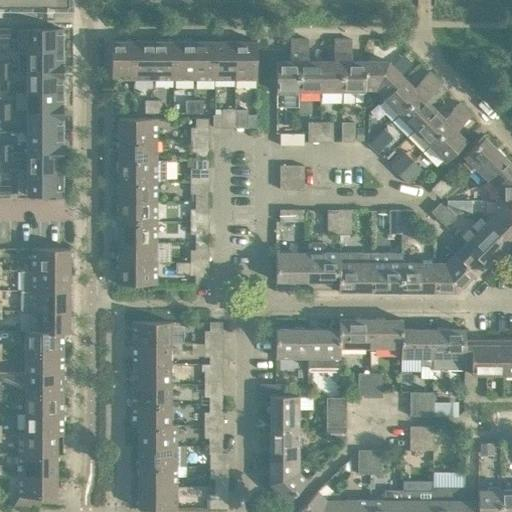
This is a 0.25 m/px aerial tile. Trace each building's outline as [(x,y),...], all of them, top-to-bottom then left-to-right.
[(18,0),(0,0),(0,9),(19,9),(18,0)] [(44,0),(18,0),(19,9),(45,9),(44,0)] [(44,0),(45,9),(72,9),(71,0),(44,0)] [(0,28),(0,36),(9,37),(9,29),(0,28)] [(62,50),(62,29),(17,29),(17,50),(62,50)] [(298,91),(298,39),(290,39),(290,61),(276,61),(275,91),(298,91)] [(298,91),(320,91),(320,61),(307,61),(307,39),(298,39),(298,91)] [(320,91),(341,91),(342,39),(333,39),(333,61),(320,61),(320,91)] [(364,91),(364,90),(363,90),(363,61),(351,61),(351,39),(342,39),(341,91),(364,91)] [(132,79),(133,41),(111,41),(111,79),(132,79)] [(132,79),(153,79),(153,41),(133,41),(132,79)] [(153,79),(173,79),(173,41),(153,41),(153,79)] [(173,79),(194,79),(194,41),(173,41),(173,79)] [(194,79),(214,79),(214,41),(194,41),(194,79)] [(214,79),(234,80),(235,41),(214,41),(214,79)] [(235,41),(234,80),(256,80),(256,42),(235,41)] [(26,71),(62,71),(62,50),(17,50),(17,71),(26,71)] [(387,61),(363,61),(363,90),(364,90),(375,90),(383,98),(384,98),(404,78),(387,61)] [(0,62),(0,70),(9,71),(9,63),(0,62)] [(0,70),(0,78),(9,78),(9,71),(0,70)] [(26,71),(26,91),(62,91),(62,71),(26,71)] [(382,99),(398,115),(435,78),(429,72),(413,87),(404,78),(384,98),(383,98),(382,99)] [(398,115),(413,130),(434,109),(425,100),(441,84),(435,78),(398,115)] [(26,112),(62,112),(62,91),(26,91),(26,112)] [(185,113),(193,113),(194,99),(185,99),(185,113)] [(193,113),(202,113),(202,100),(194,99),(193,113)] [(120,100),(111,100),(111,113),(120,113),(120,100)] [(144,113),(153,113),(153,100),(144,100),(144,113)] [(161,100),(153,100),(153,113),(161,113),(161,100)] [(0,111),(10,111),(10,103),(0,103),(0,111)] [(413,130),(428,145),(465,109),(459,103),(443,118),(434,109),(413,130)] [(465,109),(428,145),(444,162),(466,141),(456,130),(471,115),(465,109)] [(26,132),(52,132),(62,132),(62,112),(26,112),(26,132)] [(213,127),(222,127),(222,115),(213,115),(213,127)] [(256,128),(256,115),(246,115),(246,127),(256,128)] [(118,140),(156,140),(156,118),(118,118),(118,140)] [(195,128),(208,128),(208,119),(195,118),(195,128)] [(393,137),(385,128),(368,144),(377,153),(393,137)] [(26,152),(52,152),(62,152),(62,132),(52,132),(26,132),(26,152)] [(303,134),(298,134),(279,133),(279,145),(303,146),(303,134)] [(486,180),(507,160),(484,137),(463,157),(486,180)] [(156,160),(156,140),(118,140),(118,160),(156,160)] [(0,152),(10,152),(10,144),(0,144),(0,152)] [(413,160),(404,151),(389,166),(398,175),(413,160)] [(26,173),(55,173),(62,173),(62,152),(52,152),(26,152),(26,172),(26,173)] [(195,152),(195,160),(208,160),(208,152),(195,152)] [(156,180),(166,180),(166,160),(156,160),(118,160),(118,181),(156,181),(156,180)] [(195,169),(208,169),(208,160),(195,160),(195,169)] [(423,169),(414,160),(399,175),(408,184),(423,169)] [(495,201),(511,200),(511,165),(507,160),(486,180),(495,188),(495,201)] [(279,177),(303,177),(303,165),(279,165),(279,177)] [(62,173),(55,173),(26,173),(26,172),(17,172),(17,194),(46,194),(46,196),(62,196),(62,173)] [(303,177),(279,177),(279,189),(303,189),(303,177)] [(156,201),(156,181),(118,181),(118,201),(156,201)] [(0,193),(10,194),(10,186),(0,185),(0,193)] [(195,193),(195,201),(207,201),(208,193),(195,193)] [(495,213),(486,221),(506,241),(511,235),(511,200),(495,201),(495,213)] [(156,222),(156,201),(118,201),(118,221),(156,222)] [(207,201),(195,201),(195,210),(207,210),(207,201)] [(303,210),(279,209),(279,221),(303,222),(303,210)] [(339,234),(339,210),(327,210),(327,234),(339,234)] [(339,210),(339,234),(351,234),(351,210),(339,210)] [(389,234),(401,234),(401,210),(389,210),(389,234)] [(401,210),(401,234),(413,234),(413,210),(401,210)] [(156,242),(156,222),(118,221),(118,242),(156,242)] [(506,241),(486,221),(463,244),(483,264),(506,241)] [(195,234),(195,242),(207,242),(207,234),(195,234)] [(156,262),(156,242),(118,242),(118,262),(156,262)] [(195,250),(207,250),(207,242),(195,242),(195,250)] [(338,281),(339,253),(324,253),(324,242),(307,242),(308,253),(307,253),(307,281),(337,281),(338,281)] [(31,248),(31,269),(31,270),(69,271),(69,249),(31,248)] [(307,253),(275,252),(275,281),(307,281),(307,253)] [(370,291),(370,253),(339,253),(338,281),(337,281),(337,291),(370,291)] [(401,263),(402,263),(402,253),(370,253),(370,291),(401,291),(401,263)] [(474,274),(454,254),(444,263),(432,263),(432,291),(456,291),(474,274)] [(156,262),(118,262),(118,284),(156,284),(156,262)] [(432,263),(402,263),(401,263),(401,291),(432,291),(432,263)] [(20,269),(20,290),(69,290),(69,271),(31,270),(31,269),(20,269)] [(194,274),(194,284),(207,284),(207,274),(194,274)] [(31,311),(69,311),(69,290),(20,290),(20,310),(31,310),(31,311)] [(63,332),(69,332),(69,311),(31,311),(31,331),(31,332),(63,332)] [(338,348),(339,348),(369,348),(370,319),(338,319),(338,329),(338,348)] [(369,348),(400,348),(401,348),(401,329),(402,329),(402,319),(370,319),(369,348)] [(132,343),(170,343),(170,322),(132,322),(132,343)] [(222,322),(209,322),(209,332),(222,332),(222,322)] [(307,357),(307,329),(275,329),(275,357),(307,357)] [(338,329),(307,329),(307,357),(307,366),(339,367),(339,348),(338,348),(338,329)] [(432,329),(402,329),(401,329),(401,348),(400,348),(400,358),(420,358),(420,366),(432,366),(432,329)] [(464,369),(464,358),(464,345),(464,330),(432,329),(432,366),(433,366),(433,369),(464,369)] [(63,332),(31,332),(31,331),(24,331),(24,352),(63,353),(63,332)] [(170,364),(170,343),(132,343),(132,364),(170,364)] [(464,358),(464,367),(470,367),(470,374),(476,374),(486,374),(486,345),(476,344),(464,345),(464,358)] [(511,344),(503,345),(503,375),(511,374),(511,344)] [(503,375),(503,345),(486,345),(486,374),(503,375)] [(24,352),(24,373),(62,373),(63,353),(24,352)] [(209,356),(209,364),(222,364),(222,356),(209,356)] [(170,384),(170,364),(132,364),(132,384),(170,384)] [(222,364),(209,364),(209,372),(222,372),(222,364)] [(24,393),(62,393),(62,373),(24,373),(24,393)] [(357,373),(357,393),(357,397),(369,397),(369,373),(357,373)] [(369,373),(369,397),(381,397),(381,373),(369,373)] [(132,404),(170,404),(170,384),(132,384),(132,404)] [(283,396),(283,384),(259,384),(259,396),(269,396),(283,396)] [(409,392),(409,393),(409,404),(433,404),(433,392),(409,392)] [(62,414),(62,393),(24,393),(24,414),(62,414)] [(209,396),(209,405),(221,405),(221,396),(209,396)] [(269,428),(298,428),(298,396),(283,396),(269,396),(269,428)] [(346,410),(346,397),(326,397),(326,410),(346,410)] [(170,425),(170,424),(170,404),(132,404),(132,426),(138,426),(138,425),(170,425)] [(433,404),(409,404),(409,416),(433,416),(433,404)] [(221,405),(209,405),(209,413),(221,413),(221,405)] [(326,428),(346,428),(346,410),(326,410),(326,428)] [(62,435),(62,434),(62,414),(24,414),(24,433),(24,434),(56,434),(56,435),(62,435)] [(176,446),(176,445),(176,425),(176,424),(170,424),(170,425),(138,425),(138,426),(138,446),(176,446)] [(409,426),(409,438),(433,438),(433,426),(409,426)] [(298,459),(298,428),(269,428),(269,459),(298,459)] [(326,440),(346,440),(346,428),(326,428),(326,440)] [(56,434),(24,434),(24,433),(18,433),(18,454),(56,454),(56,435),(56,434)] [(208,446),(221,446),(221,437),(208,437),(208,446)] [(433,450),(433,438),(409,438),(409,450),(433,450)] [(185,466),(186,446),(186,445),(176,445),(176,446),(138,446),(138,466),(176,466),(185,466)] [(221,446),(208,446),(208,454),(221,454),(221,446)] [(369,450),(357,450),(357,474),(369,474),(369,450)] [(369,450),(369,474),(381,474),(381,450),(369,450)] [(56,476),(56,454),(18,454),(18,475),(56,476)] [(298,459),(269,459),(269,483),(287,501),(307,481),(297,472),(298,459)] [(175,487),(176,466),(138,466),(137,487),(175,487)] [(432,486),(431,490),(431,511),(463,511),(464,486),(464,472),(432,472),(432,486)] [(56,476),(18,475),(18,494),(12,494),(12,508),(40,508),(40,496),(56,496),(56,476)] [(214,487),(227,487),(227,478),(214,478),(214,487)] [(175,508),(175,487),(137,487),(137,508),(175,508)] [(227,487),(214,487),(214,495),(227,495),(227,487)] [(511,511),(511,489),(500,490),(499,511),(511,511)] [(369,500),(368,511),(400,511),(400,490),(384,490),(384,500),(369,500)] [(400,490),(400,511),(431,511),(431,490),(400,490)] [(499,511),(500,490),(477,490),(476,511),(499,511)] [(337,511),(338,500),(326,500),(316,491),(296,511),(297,511),(337,511)] [(368,511),(369,500),(338,500),(337,511),(368,511)]
